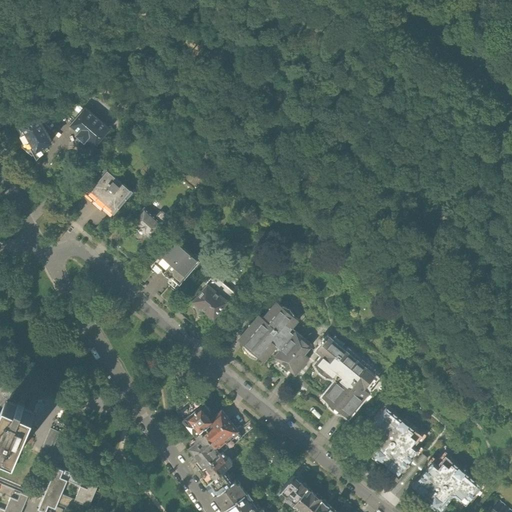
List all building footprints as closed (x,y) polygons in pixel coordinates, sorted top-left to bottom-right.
[(110,128),(85,107),(70,124),(79,131),(77,134),(85,140),(87,138),(95,145),(110,128)] [(36,154),(37,158),(46,148),(44,145),(52,141),(47,132),(51,129),(43,122),(41,122),(37,115),(19,125),(20,126),(15,128),(31,157),(36,154)] [(196,164),(183,153),(171,167),(199,191),(208,180),(193,168),(196,164)] [(106,167),(85,191),(113,214),(133,191),(106,167)] [(78,185),(64,202),(73,210),(87,193),(78,185)] [(145,207),(132,221),(137,225),(136,226),(146,234),(151,238),(163,225),(164,223),(156,216),(145,207)] [(161,210),(156,216),(164,223),(163,225),(166,227),(172,221),(169,218),(169,216),(163,210),(161,211),(161,210)] [(110,213),(96,230),(104,237),(119,221),(110,213)] [(175,278),(180,283),(180,282),(200,260),(174,237),(154,260),(156,262),(175,278)] [(145,263),(136,273),(145,281),(157,267),(154,264),(156,262),(154,260),(152,258),(145,263)] [(207,283),(194,298),(205,308),(206,311),(210,314),(213,314),(214,316),(220,308),(220,309),(224,307),(226,305),(228,302),(228,299),(235,291),(214,272),(206,281),(207,283)] [(160,295),(170,303),(174,298),(174,297),(181,289),(182,284),(180,282),(180,283),(175,278),(160,295)] [(277,343),(281,346),(294,331),(290,327),(299,317),(277,299),(272,304),(270,305),(270,307),(263,315),(259,311),(239,336),(265,358),(274,347),(277,347),(276,344),(277,343)] [(296,328),(294,331),(281,346),(275,353),(296,371),(310,355),(305,351),(313,342),(296,328)] [(338,375),(354,357),(328,334),(325,337),(324,336),(322,339),(322,340),(317,347),(323,352),(316,360),(332,374),(334,372),(338,375)] [(354,357),(338,375),(323,393),(349,415),(369,390),(365,386),(375,374),(354,357)] [(187,379),(183,373),(175,380),(179,385),(187,379)] [(194,389),(198,393),(210,385),(201,374),(189,383),(194,389)] [(180,393),(175,402),(179,399),(183,399),(186,396),(185,395),(194,389),(189,383),(185,386),(180,393)] [(178,411),(200,396),(198,393),(194,389),(185,395),(186,396),(183,399),(179,399),(175,402),(174,405),(178,411)] [(5,450),(18,455),(38,409),(25,403),(26,402),(23,400),(20,399),(19,401),(7,395),(0,412),(0,453),(3,455),(5,450)] [(200,396),(178,411),(191,428),(202,419),(209,414),(213,412),(200,396)] [(370,448),(399,472),(408,461),(411,457),(414,455),(419,448),(415,444),(423,435),(386,404),(371,423),(381,432),(381,434),(370,448)] [(213,412),(209,414),(202,419),(205,422),(200,426),(212,443),(215,441),(217,443),(224,437),(237,428),(220,406),(213,412)] [(202,419),(191,428),(190,429),(193,432),(190,435),(191,436),(183,442),(203,467),(221,453),(212,443),(200,426),(205,422),(202,419)] [(60,431),(50,427),(41,449),(51,452),(60,431)] [(237,428),(224,437),(228,443),(241,434),(237,428)] [(417,458),(414,455),(411,457),(408,461),(411,463),(412,464),(400,478),(400,479),(399,480),(399,482),(400,483),(401,484),(403,485),(405,485),(406,484),(418,469),(422,473),(425,469),(427,466),(424,463),(428,458),(422,452),(417,458)] [(204,483),(224,468),(232,462),(228,456),(226,458),(221,453),(203,467),(201,468),(205,473),(199,477),(204,483)] [(455,495),(466,504),(482,485),(465,471),(467,469),(464,466),(462,469),(446,454),(438,463),(433,459),(427,466),(425,469),(422,473),(412,484),(441,508),(453,495),(455,495)] [(0,511),(62,511),(64,510),(56,507),(59,501),(83,511),(86,511),(98,484),(56,467),(36,511),(21,511),(29,495),(0,482),(0,511)] [(211,493),(232,478),(224,468),(204,483),(211,493)] [(291,498),(307,481),(294,469),(277,486),(291,498)] [(221,507),(245,490),(238,480),(236,481),(233,477),(232,478),(211,493),(221,507)] [(291,498),(305,511),(321,494),(307,481),(291,498)] [(224,511),(254,511),(259,509),(251,497),(253,496),(247,489),(245,490),(221,507),(224,511)] [(305,511),(306,511),(329,511),(335,506),(321,494),(305,511)]
